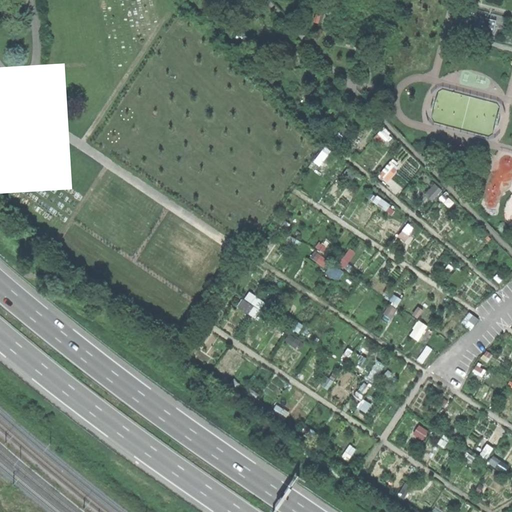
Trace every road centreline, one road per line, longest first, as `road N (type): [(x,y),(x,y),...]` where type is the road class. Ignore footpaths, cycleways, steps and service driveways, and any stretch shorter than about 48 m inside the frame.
road 1 (trunk): [(305,511),(96,365),(0,286)]
road 2 (trunk): [(0,333),(238,511)]
